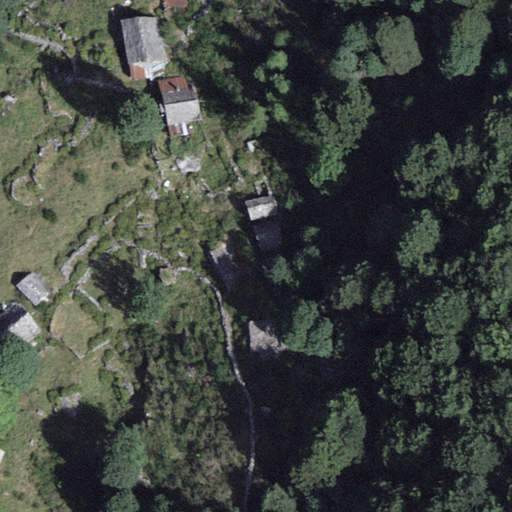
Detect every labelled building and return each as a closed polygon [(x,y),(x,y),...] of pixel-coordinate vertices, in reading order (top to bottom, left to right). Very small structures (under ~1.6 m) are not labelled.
[(159,16),(120,22),(127,67),(166,61),(159,16)] [(189,78),(157,84),(166,126),(198,120),(189,78)] [(272,199),(244,205),(247,220),(275,214),(272,199)] [(52,295),(34,274),(20,286),(38,307),(52,295)] [(0,367),(40,336),(16,306),(0,318),(0,367)]
